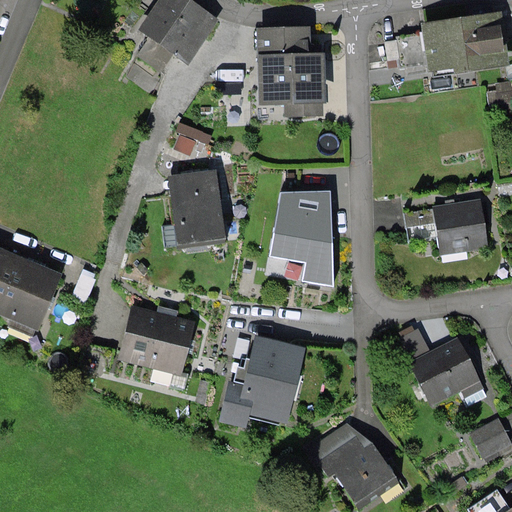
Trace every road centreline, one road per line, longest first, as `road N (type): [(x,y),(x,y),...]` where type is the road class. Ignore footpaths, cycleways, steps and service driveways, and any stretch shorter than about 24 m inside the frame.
road 1 (residential): [(354,9),(363,318)]
road 2 (residential): [(238,19),(187,67),(111,265)]
